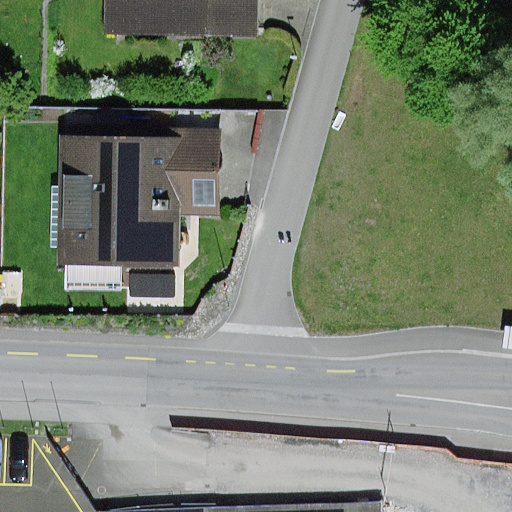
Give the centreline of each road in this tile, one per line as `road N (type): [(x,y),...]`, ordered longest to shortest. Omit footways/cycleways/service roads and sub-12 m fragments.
road 1 (residential): [(244,386),(349,0)]
road 2 (secondary): [(244,386),(511,404)]
road 3 (secondary): [(0,372),(244,386)]
